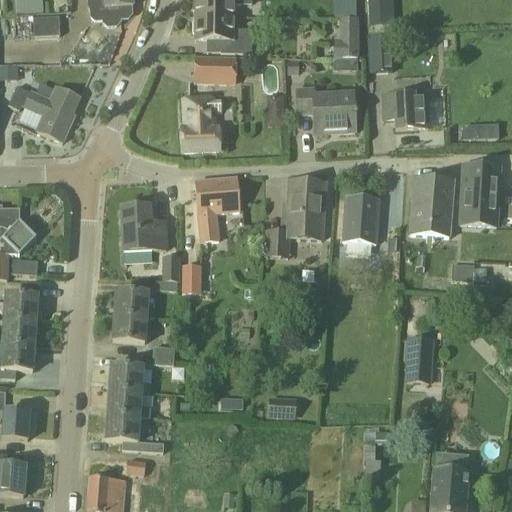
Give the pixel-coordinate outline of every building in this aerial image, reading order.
[(121,26),(121,23),(128,22),(131,18),(131,10),(133,10),(132,0),(87,0),(88,13),(90,13),(90,21),(95,24),(102,24),(102,28),(105,28),(107,30),(116,29),(118,27),(121,26)] [(195,16),(195,20),(232,21),(232,7),(251,7),(250,0),(195,0),(195,1),(193,3),(192,14),(195,16)] [(387,0),(367,0),(369,29),(389,28),(387,0)] [(42,3),(30,4),(31,18),(43,17),(42,3)] [(33,22),(0,23),(0,47),(34,46),(34,41),(60,39),(59,20),(33,22)] [(251,33),(232,33),(232,21),(195,20),(195,24),(192,26),(192,37),(195,39),(195,43),(220,43),(220,57),(250,57),(251,33)] [(339,23),(339,39),(353,39),(353,23),(339,23)] [(389,43),(369,44),(371,75),(391,74),(389,43)] [(195,62),(195,86),(235,86),(235,62),(195,62)] [(287,64),(287,77),(298,78),(298,64),(287,64)] [(0,82),(18,83),(18,69),(0,69),(0,82)] [(17,90),(8,109),(8,110),(19,115),(21,110),(43,120),(36,135),(62,147),(73,124),(70,123),(79,102),(55,91),(50,104),(31,96),(31,97),(17,90)] [(312,92),(297,93),(296,93),(298,118),(313,117),(314,137),(331,136),(331,138),(355,136),(353,96),(313,98),(312,92)] [(283,95),(266,96),(268,127),(285,126),(283,95)] [(395,133),(428,132),(426,102),(415,103),(414,98),(382,100),(383,125),(395,124),(395,133)] [(185,133),(181,133),(182,155),(219,154),(218,132),(214,132),(213,116),(222,115),(221,103),(212,104),(212,102),(183,103),(185,133)] [(475,130),(462,130),(463,144),(476,144),(475,130)] [(496,190),(487,189),(488,170),(463,169),(460,228),(494,230),(496,190)] [(409,239),(426,240),(426,247),(432,248),(432,241),(449,242),(454,183),(414,180),(409,239)] [(215,217),(239,215),(236,182),(195,185),(200,246),(218,245),(215,217)] [(289,185),(285,239),(268,238),(266,264),(288,265),(290,243),(321,245),(325,187),(289,185)] [(346,202),(342,246),(376,249),(379,204),(346,202)] [(151,227),(150,211),(122,212),(123,255),(166,253),(165,227),(151,227)] [(0,284),(9,284),(9,258),(19,258),(35,241),(34,240),(19,225),(20,213),(0,212),(0,284)] [(396,241),(388,241),(387,253),(396,254),(396,241)] [(163,261),(162,283),(178,284),(179,261),(163,261)] [(12,278),(37,280),(38,265),(12,264),(12,278)] [(452,268),(451,285),(474,286),(474,285),(486,285),(486,273),(474,272),(474,269),(452,268)] [(182,299),(200,299),(200,271),(182,271),(182,299)] [(156,294),(175,295),(176,288),(156,287),(156,294)] [(473,289),(473,298),(487,299),(487,290),(473,289)] [(146,322),(155,323),(155,314),(147,313),(148,296),(115,294),(113,319),(146,322)] [(5,297),(3,323),(36,325),(38,300),(5,297)] [(146,322),(113,319),(112,345),(145,347),(146,322)] [(3,323),(1,348),(34,350),(36,325),(3,323)] [(408,341),(405,386),(431,387),(433,342),(408,341)] [(0,347),(0,382),(14,383),(15,374),(17,374),(33,376),(34,350),(1,348),(0,347)] [(153,350),(153,360),(174,361),(175,352),(153,350)] [(153,360),(152,369),(173,371),(174,361),(153,360)] [(110,368),(108,394),(141,396),(143,371),(110,368)] [(108,394),(106,419),(140,422),(149,422),(150,413),(140,412),(141,396),(108,394)] [(0,422),(3,423),(1,442),(27,444),(29,416),(4,414),(5,396),(0,395),(0,422)] [(242,401),(220,401),(220,412),(241,412),(242,401)] [(293,422),(294,404),(269,403),(268,421),(293,422)] [(140,422),(106,419),(104,445),(122,446),(121,454),(163,457),(163,448),(138,447),(140,422)] [(231,427),(225,433),(233,442),(240,436),(231,427)] [(376,435),(376,447),(394,447),(394,435),(376,435)] [(433,473),(429,511),(465,511),(469,476),(468,476),(469,459),(437,456),(435,473),(433,473)] [(0,499),(23,501),(25,470),(5,468),(6,458),(0,457),(0,499)] [(127,464),(125,478),(143,480),(145,466),(127,464)] [(364,485),(380,485),(380,465),(365,464),(364,485)] [(146,466),(145,479),(154,480),(155,467),(146,466)] [(89,481),(86,511),(122,511),(125,484),(89,481)] [(127,495),(125,511),(135,511),(137,496),(127,495)] [(224,495),(224,509),(235,509),(235,496),(224,495)] [(413,503),(412,511),(426,511),(427,504),(413,503)]
